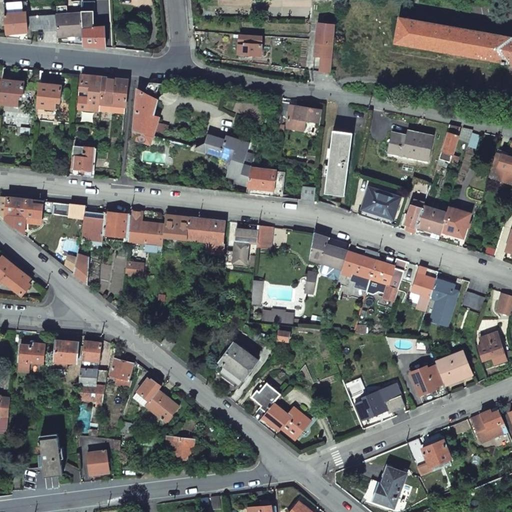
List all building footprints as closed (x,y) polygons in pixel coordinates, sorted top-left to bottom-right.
[(27,1),(4,3),(5,13),(5,14),(6,33),(17,32),(28,31),(26,11),(28,11),(27,1)] [(93,12),(81,12),(82,13),(83,35),(84,45),(95,46),(107,47),(106,27),(93,27),(93,12)] [(82,13),(57,15),(58,29),(58,36),(70,35),(75,35),(79,35),(83,35),(82,13)] [(57,15),(31,16),(31,29),(44,28),(45,30),(51,30),(58,29),(57,15)] [(511,36),(411,19),(407,43),(511,62),(511,36)] [(333,51),(336,25),(318,24),(316,49),(315,56),(323,57),(323,50),(333,51)] [(263,36),(241,35),(240,44),(239,54),(262,56),(263,36)] [(206,51),(201,56),(204,60),(215,61),(217,57),(206,51)] [(80,91),(90,92),(89,99),(79,98),(78,110),(99,112),(100,105),(103,78),(92,77),(82,76),(80,91)] [(103,78),(100,105),(125,107),(128,81),(115,80),(103,78)] [(23,99),(24,83),(14,81),(3,80),(0,104),(18,106),(19,99),(23,99)] [(60,103),(62,87),(51,85),(40,84),(38,108),(56,110),(56,103),(60,103)] [(137,88),(132,139),(133,140),(150,144),(160,117),(154,115),(157,100),(137,88)] [(284,101),(282,116),(290,117),(288,128),(304,131),(306,120),(319,122),(321,110),(309,108),(297,106),(297,104),(284,101)] [(125,107),(100,105),(99,112),(125,114),(125,107)] [(158,124),(153,137),(163,140),(166,127),(158,124)] [(448,133),(458,136),(461,127),(450,125),(448,133)] [(353,133),(334,131),(325,194),(344,196),(353,133)] [(407,135),(392,133),(388,152),(428,161),(430,148),(433,136),(408,131),(407,135)] [(448,133),(437,164),(443,166),(445,161),(457,165),(460,157),(452,154),(455,145),(458,136),(448,133)] [(479,136),(471,134),(468,146),(475,149),(479,136)] [(251,144),(227,137),(226,141),(208,136),(206,144),(196,149),(233,160),(232,161),(228,176),(237,179),(236,182),(249,186),(252,168),(252,167),(244,165),(244,164),(248,152),(251,144)] [(489,176),(511,183),(511,142),(511,143),(507,156),(504,155),(505,151),(497,149),(496,153),(489,176)] [(96,148),(74,146),(71,168),(83,169),(94,170),(96,148)] [(248,152),(244,164),(244,165),(252,167),(257,154),(248,152)] [(437,164),(435,173),(440,175),(443,166),(437,164)] [(277,172),(252,168),(249,186),(248,187),(251,188),(273,192),(277,172)] [(283,197),(287,175),(287,174),(277,172),(273,192),(273,196),(283,197)] [(317,188),(303,186),(301,200),(315,201),(317,188)] [(400,197),(370,188),(363,209),(378,214),(394,219),(400,197)] [(44,202),(8,198),(6,220),(15,227),(25,235),(27,216),(42,218),(43,214),(44,202)] [(417,228),(424,206),(425,204),(414,200),(412,205),(411,205),(405,224),(410,226),(409,228),(408,231),(415,233),(417,228)] [(43,214),(85,220),(86,213),(87,208),(44,202),(43,214)] [(447,213),(424,206),(417,228),(424,230),(432,232),(430,238),(439,240),(442,231),(447,213)] [(470,213),(449,207),(447,213),(442,231),(463,237),(470,213)] [(106,215),(86,213),(85,220),(105,223),(106,215)] [(118,216),(106,214),(106,215),(105,223),(104,234),(129,237),(130,223),(131,217),(118,216)] [(26,222),(41,224),(42,218),(27,216),(26,222)] [(178,218),(166,217),(165,227),(164,237),(188,240),(190,219),(178,218)] [(208,221),(190,219),(188,240),(224,245),(226,223),(208,221)] [(105,223),(85,220),(83,240),(93,241),(103,242),(104,234),(105,223)] [(128,241),(146,243),(145,250),(162,252),(164,237),(165,227),(148,225),(130,223),(129,237),(128,241)] [(227,251),(226,264),(233,265),(247,266),(250,244),(258,245),(260,226),(250,225),(249,231),(243,231),(237,230),(234,252),(227,251)] [(273,227),(260,226),(258,245),(257,248),(271,250),(272,239),(273,227)] [(330,236),(316,232),(310,259),(342,270),(349,250),(328,243),(330,236)] [(357,253),(349,250),(342,270),(341,272),(351,276),(352,273),(371,279),(377,260),(379,252),(367,248),(365,255),(357,253)] [(3,279),(22,294),(26,289),(30,284),(27,281),(30,277),(3,255),(0,258),(0,280),(1,282),(3,279)] [(88,285),(90,258),(79,255),(75,274),(88,285)] [(395,266),(377,260),(371,279),(389,284),(385,297),(395,300),(408,262),(397,258),(396,262),(395,266)] [(439,272),(420,266),(417,277),(413,289),(421,292),(422,289),(424,290),(419,304),(421,305),(420,309),(426,311),(430,298),(437,279),(439,272)] [(317,274),(308,272),(305,293),(314,294),(317,274)] [(446,282),(437,279),(430,298),(438,300),(431,321),(448,327),(456,301),(452,299),(455,290),(454,290),(455,285),(446,282)] [(260,284),(253,283),(251,304),(257,305),(260,284)] [(467,291),(462,304),(469,306),(473,293),(470,292),(467,291)] [(473,293),(469,306),(481,310),(486,297),(479,295),(473,293)] [(511,297),(502,294),(497,311),(511,315),(511,312),(511,297)] [(262,315),(261,324),(293,327),(294,318),(285,317),(286,316),(271,315),(262,315)] [(261,326),(260,335),(275,338),(276,329),(261,326)] [(494,364),(505,360),(496,329),(486,332),(487,334),(480,337),(481,343),(478,345),(482,360),(492,357),(494,364)] [(290,331),(278,330),(277,340),(289,341),(290,331)] [(167,336),(161,344),(170,350),(173,347),(176,343),(167,336)] [(93,341),(84,340),(83,347),(82,361),(81,361),(80,368),(93,369),(94,361),(99,362),(101,342),(93,341)] [(67,341),(57,341),(54,367),(67,368),(67,363),(76,364),(77,361),(78,347),(78,342),(67,341)] [(259,360),(235,342),(220,361),(220,362),(220,364),(220,366),(221,366),(221,367),(222,368),(220,371),(230,378),(239,386),(259,360)] [(22,345),(20,361),(18,371),(29,373),(30,363),(44,364),(46,345),(35,344),(35,347),(28,346),(22,345)] [(463,351),(436,361),(437,364),(439,369),(444,382),(445,385),(459,379),(472,374),(463,351)] [(124,361),(115,359),(110,375),(117,377),(115,384),(131,388),(133,381),(129,380),(134,364),(124,361)] [(411,371),(427,365),(425,360),(409,366),(411,371)] [(411,371),(420,394),(428,391),(436,388),(435,386),(444,382),(439,369),(437,364),(428,367),(427,365),(411,371)] [(93,369),(80,368),(77,399),(97,401),(96,407),(94,407),(92,422),(100,423),(108,371),(93,369)] [(142,385),(136,391),(149,400),(157,390),(161,386),(156,382),(151,378),(150,380),(147,378),(144,381),(142,380),(140,383),(142,385)] [(283,394),(268,382),(260,391),(258,389),(252,397),(262,405),(260,407),(264,410),(267,413),(275,403),(283,394)] [(404,402),(397,386),(380,392),(379,389),(362,396),(363,399),(355,403),(362,419),(388,409),(396,405),(404,402)] [(149,400),(145,405),(166,421),(178,407),(168,398),(157,390),(149,400)] [(0,428),(8,429),(11,398),(2,397),(0,415),(0,428)] [(288,414),(275,403),(267,413),(263,418),(279,431),(282,428),(289,434),(296,440),(300,435),(299,430),(303,426),(308,426),(311,421),(301,412),(298,415),(292,409),(288,414)] [(292,409),(298,415),(301,412),(294,406),(292,409)] [(480,442),(508,432),(505,425),(499,411),(492,413),(490,410),(471,418),(475,430),(480,442)] [(58,436),(41,438),(45,476),(54,475),(63,473),(58,436)] [(163,456),(188,460),(189,455),(190,449),(193,450),(194,440),(167,436),(163,456)] [(451,458),(444,440),(433,444),(423,448),(419,438),(408,443),(421,475),(441,467),(439,463),(451,458)] [(88,453),(91,475),(94,474),(95,477),(101,476),(101,473),(105,472),(110,472),(107,450),(88,453)] [(407,473),(388,466),(380,489),(376,488),(372,499),(394,507),(407,473)] [(259,492),(251,493),(253,508),(248,509),(248,511),(270,511),(269,506),(268,506),(267,500),(261,501),(260,496),(259,492)] [(218,497),(210,498),(212,511),(220,510),(218,497)] [(208,498),(197,500),(197,508),(209,506),(208,498)] [(299,502),(291,511),(311,511),(310,511),(299,502)]
